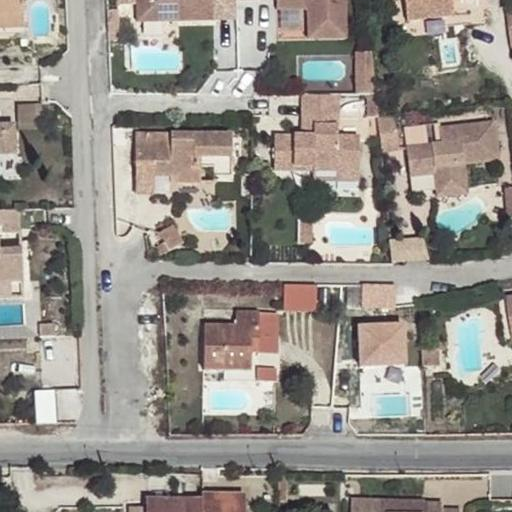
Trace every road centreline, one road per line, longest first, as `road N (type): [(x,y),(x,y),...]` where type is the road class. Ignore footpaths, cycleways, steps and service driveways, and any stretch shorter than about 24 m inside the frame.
road 1 (residential): [(72,0),(90,458)]
road 2 (residential): [(511,261),(116,267)]
road 3 (unclassified): [(123,457),(511,450)]
road 4 (residential): [(116,267),(123,457)]
road 5 (residential): [(109,105),(116,267)]
road 6 (residential): [(109,105),(249,104)]
